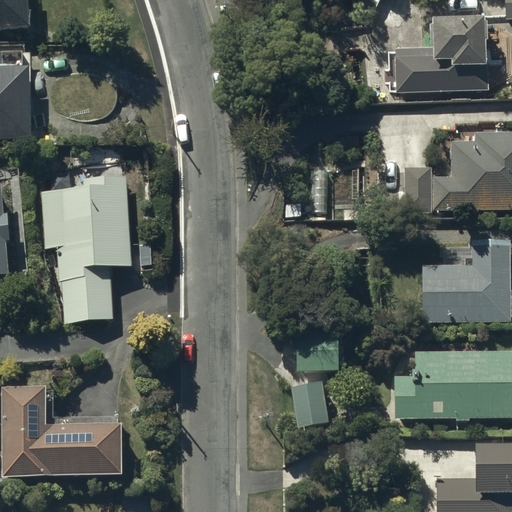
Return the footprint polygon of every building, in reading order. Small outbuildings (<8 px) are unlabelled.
[(0,0),(0,40),(30,38),(27,0),(0,0)] [(433,64),(395,64),(395,101),(488,100),(487,34),(433,35),(433,64)] [(0,150),(31,151),(32,78),(0,78),(0,150)] [(452,185),(434,186),(434,219),(511,219),(511,142),(475,142),(476,150),(452,151),(452,185)] [(431,174),(404,174),(405,219),(431,219),(431,174)] [(132,276),(127,185),(83,187),(83,197),(43,199),(46,254),(56,253),(60,327),(114,324),(111,277),(132,276)] [(4,226),(2,196),(0,196),(0,286),(9,286),(7,252),(10,252),(9,226),(4,226)] [(464,275),(422,275),(422,330),(511,330),(510,326),(511,325),(511,298),(510,299),(510,249),(472,249),(472,266),(464,266),(464,275)] [(340,349),(297,350),(297,380),(340,380),(340,349)] [(511,361),(415,361),(415,380),(412,380),(412,385),(395,385),(395,426),(456,426),(456,429),(470,429),(470,425),(511,425),(511,361)] [(324,391),(292,395),(297,436),(330,432),(324,391)] [(47,393),(1,392),(2,484),(121,487),(122,438),(46,437),(47,393)] [(511,511),(511,459),(476,459),(476,486),(437,487),(436,511),(511,511)]
